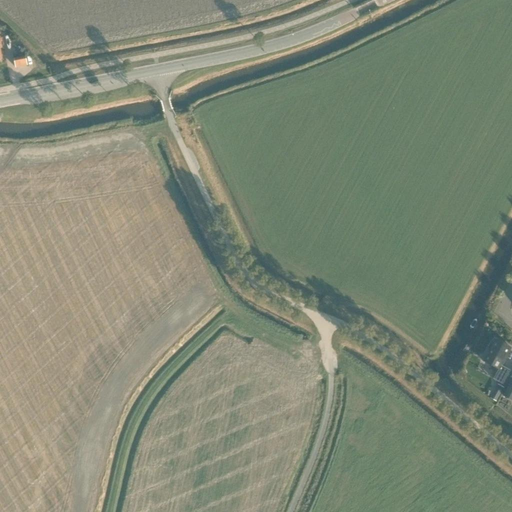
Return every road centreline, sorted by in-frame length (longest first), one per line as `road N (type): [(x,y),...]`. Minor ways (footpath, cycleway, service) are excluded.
road 1 (unclassified): [(325,318),(265,289),(237,259),(175,132),(158,70)]
road 2 (secondary): [(158,70),(272,46),(384,0)]
road 3 (unclassified): [(511,456),(380,347),(325,318)]
road 4 (unclassified): [(291,511),(326,415),(325,318)]
road 5 (secondary): [(0,100),(158,70)]
